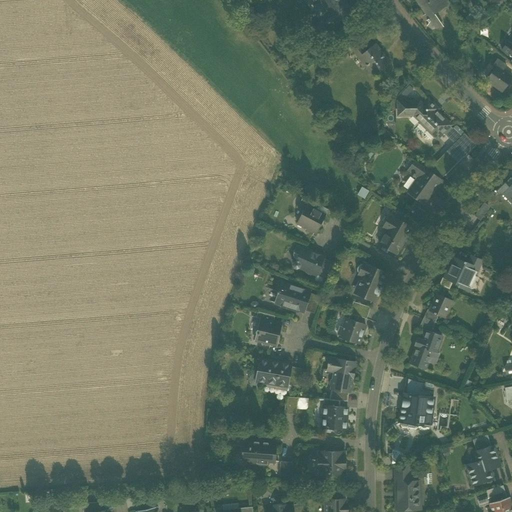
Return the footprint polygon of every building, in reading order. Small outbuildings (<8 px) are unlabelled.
[(322,14),(330,26),(352,11),(344,0),(315,0),(318,4),(316,6),(315,6),(314,10),(317,15),(321,15),(322,14)] [(417,0),(426,13),(426,14),(432,10),(433,13),(434,13),(443,8),(437,0),(417,0)] [(437,0),(443,8),(448,5),(444,0),(437,0)] [(441,24),(434,13),(433,13),(432,10),(426,14),(426,13),(424,15),(429,23),(427,25),(437,27),(441,24)] [(347,46),(352,52),(359,46),(361,44),(357,39),(347,46)] [(511,55),(511,45),(507,42),(502,50),(509,55),(510,54),(511,55)] [(365,63),(374,75),(388,64),(381,55),(383,54),(375,44),(364,52),(359,57),(364,64),(365,63)] [(359,57),(364,52),(359,46),(352,52),(357,58),(359,57)] [(496,66),(503,71),(506,66),(497,60),(493,65),(496,66)] [(500,90),(503,92),(511,78),(511,77),(503,71),(496,66),(487,79),(486,80),(500,90)] [(481,75),(476,82),(489,94),(494,98),(500,90),(486,80),(487,79),(481,75)] [(419,123),(434,137),(441,130),(443,133),(450,126),(450,125),(435,110),(433,112),(431,109),(432,107),(433,106),(432,104),(428,100),(422,106),(419,102),(399,102),(399,115),(409,115),(409,111),(415,111),(422,117),(419,120),(420,121),(419,123)] [(456,126),(455,126),(453,128),(450,126),(443,133),(454,144),(447,151),(449,154),(459,164),(475,147),(476,146),(475,144),(457,126),(456,126)] [(436,139),(443,133),(441,130),(434,137),(436,139)] [(449,154),(447,151),(438,160),(441,163),(449,154)] [(432,166),(446,177),(459,164),(449,154),(441,163),(438,160),(432,166)] [(414,204),(419,207),(422,202),(423,203),(431,192),(437,196),(446,184),(419,165),(412,175),(418,179),(409,192),(418,199),(414,204)] [(500,195),(503,193),(509,187),(505,182),(496,191),(500,195)] [(511,183),(509,187),(503,193),(510,200),(509,201),(511,203),(511,183)] [(307,205),(316,210),(319,205),(303,197),(300,202),(307,205)] [(414,204),(405,216),(412,221),(419,226),(428,214),(419,207),(414,204)] [(475,216),(480,220),(488,208),(483,204),(475,216)] [(306,230),(313,233),(314,232),(316,233),(325,215),(316,210),(307,205),(297,223),(307,228),(306,230)] [(409,226),(412,221),(405,216),(397,211),(394,217),(409,226)] [(410,231),(409,231),(411,227),(409,226),(394,217),(390,215),(383,228),(387,230),(379,244),(396,253),(405,238),(406,238),(407,238),(408,237),(410,234),(410,232),(410,231)] [(299,268),(317,275),(324,259),(325,257),(297,245),(294,252),(299,255),(296,261),(294,262),(293,265),(294,267),(296,269),(299,268)] [(459,285),(460,285),(466,271),(473,275),(475,276),(482,260),(471,255),(468,263),(465,261),(464,262),(452,256),(450,261),(451,262),(444,278),(453,282),(459,285)] [(317,275),(328,280),(335,263),(324,259),(317,275)] [(355,292),(374,301),(377,295),(375,294),(378,287),(380,287),(386,273),(367,265),(363,264),(361,264),(359,265),(357,267),(357,269),(357,272),(359,274),(360,275),(362,276),(355,292)] [(470,292),(472,288),(468,286),(473,275),(466,271),(460,285),(459,285),(458,287),(470,292)] [(475,276),(473,275),(468,286),(472,288),(477,277),(475,276)] [(439,285),(449,289),(453,282),(444,278),(442,277),(439,285)] [(289,307),(304,312),(304,310),(310,293),(311,291),(282,282),(279,292),(278,291),(277,293),(278,293),(275,303),(279,304),(280,307),(286,309),(289,307)] [(304,310),(316,314),(319,303),(321,297),(310,293),(304,310)] [(438,315),(444,318),(452,300),(437,294),(430,310),(429,311),(438,315)] [(353,302),(349,313),(342,311),(340,316),(346,318),(357,322),(359,316),(366,318),(369,307),(353,302)] [(428,309),(424,317),(435,322),(438,315),(429,311),(430,310),(428,309)] [(260,319),(273,322),(275,316),(258,312),(256,318),(260,319)] [(431,332),(435,322),(424,317),(419,327),(426,331),(426,330),(431,332)] [(339,337),(359,344),(366,325),(357,322),(346,318),(343,328),(341,327),(338,334),(340,335),(339,337)] [(262,344),(270,345),(270,343),(277,345),(282,324),(273,322),(260,319),(255,340),(263,342),(262,344)] [(426,331),(423,341),(421,346),(417,345),(410,364),(425,369),(431,353),(434,354),(435,352),(436,352),(442,336),(431,332),(426,330),(426,331)] [(349,392),(350,392),(350,389),(352,388),(353,385),(352,383),(353,377),(351,375),(352,370),(354,368),(355,362),(347,361),(346,360),(345,360),(340,360),(339,359),(338,359),(330,358),(329,363),(328,363),(328,365),(329,365),(328,371),(334,372),(333,379),(331,381),(330,385),(332,386),(331,389),(349,392)] [(277,384),(288,386),(288,384),(291,366),(291,365),(260,359),(257,375),(253,374),(251,376),(250,381),(252,384),(257,385),(260,383),(260,381),(266,383),(268,385),(275,386),(277,384)] [(288,384),(300,386),(301,378),(303,368),(291,366),(288,384)] [(405,394),(432,397),(433,391),(424,388),(425,382),(408,376),(405,394)] [(331,389),(329,400),(324,399),(324,405),(340,407),(340,401),(347,401),(349,392),(331,389)] [(422,430),(424,430),(426,430),(428,429),(429,429),(433,397),(432,397),(405,394),(403,393),(403,399),(405,399),(404,406),(402,406),(400,422),(401,422),(401,426),(402,427),(416,429),(417,428),(418,428),(420,429),(422,430)] [(284,413),(296,414),(298,397),(286,396),(284,413)] [(326,432),(330,432),(332,429),(332,428),(346,429),(348,407),(340,407),(324,405),(322,427),(324,428),(324,429),(326,432)] [(473,439),(476,451),(491,446),(487,435),(473,439)] [(257,463),(267,464),(268,460),(275,461),(276,442),(244,440),(243,452),(249,452),(249,459),(257,460),(257,463)] [(473,452),(476,462),(479,468),(468,472),(473,485),(493,479),(490,469),(500,466),(494,445),(491,446),(476,451),(473,452)] [(391,464),(405,460),(404,459),(402,455),(397,452),(392,450),(392,453),(389,453),(389,458),(391,458),(391,464)] [(344,473),(345,473),(345,452),(319,452),(319,473),(326,473),(344,473)] [(279,476),(291,477),(292,462),(281,461),(279,476)] [(466,465),(468,472),(479,468),(476,462),(466,465)] [(398,470),(398,481),(410,481),(410,465),(396,469),(396,470),(398,470)] [(326,480),(344,481),(344,473),(326,473),(326,480)] [(397,498),(397,509),(416,509),(416,502),(419,502),(419,481),(410,481),(398,481),(396,481),(397,492),(399,492),(399,498),(397,498)] [(477,500),(479,507),(489,504),(489,503),(507,498),(503,485),(486,491),(488,496),(477,500)] [(330,491),(330,499),(344,499),(344,491),(330,491)] [(511,511),(511,504),(510,497),(507,498),(489,503),(489,504),(491,511),(511,511)] [(136,502),(138,510),(150,508),(148,499),(136,502)] [(325,499),(325,511),(347,511),(347,506),(345,506),(345,499),(344,499),(330,499),(325,499)] [(81,503),(83,511),(97,511),(102,511),(100,502),(81,503)] [(293,511),(292,507),(287,507),(287,505),(285,503),(273,505),(272,507),(272,509),(267,509),(266,511),(293,511)]
